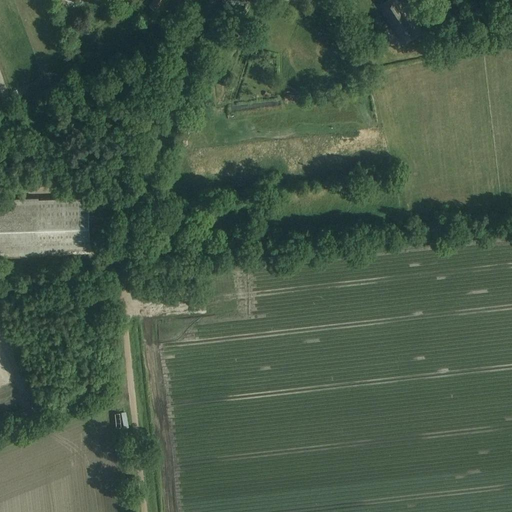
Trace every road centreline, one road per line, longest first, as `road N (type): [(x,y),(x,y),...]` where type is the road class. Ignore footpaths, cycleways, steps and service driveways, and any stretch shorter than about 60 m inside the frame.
road 1 (unclassified): [(144,511),(124,266),(212,0)]
road 2 (track): [(511,225),(124,266)]
road 3 (track): [(129,380),(0,431)]
